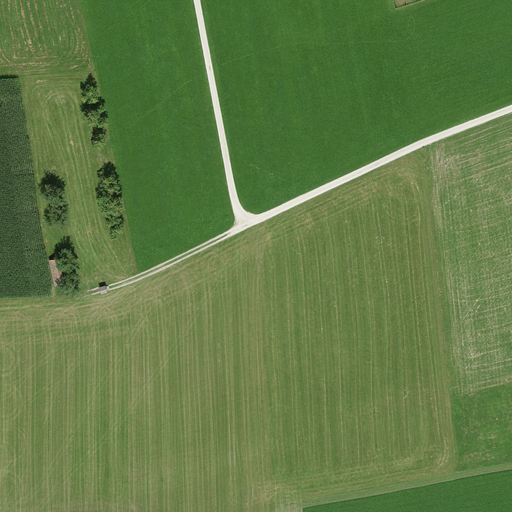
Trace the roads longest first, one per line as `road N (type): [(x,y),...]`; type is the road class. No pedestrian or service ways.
road 1 (track): [(91,282),(511,103)]
road 2 (track): [(243,216),(199,0)]
